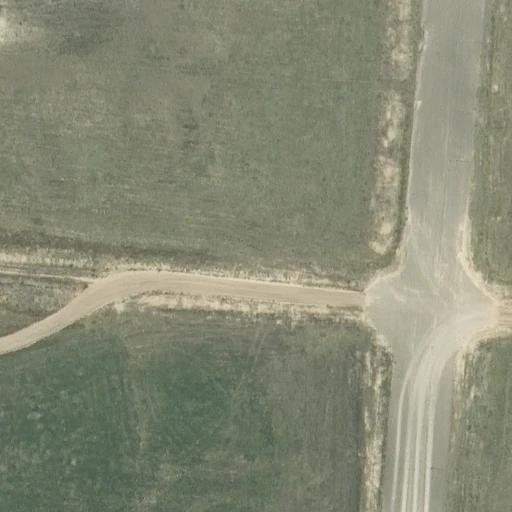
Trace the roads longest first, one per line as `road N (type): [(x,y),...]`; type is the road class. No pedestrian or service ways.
road 1 (track): [(0,343),(120,292),(172,285),(511,313)]
road 2 (track): [(412,511),(452,0)]
